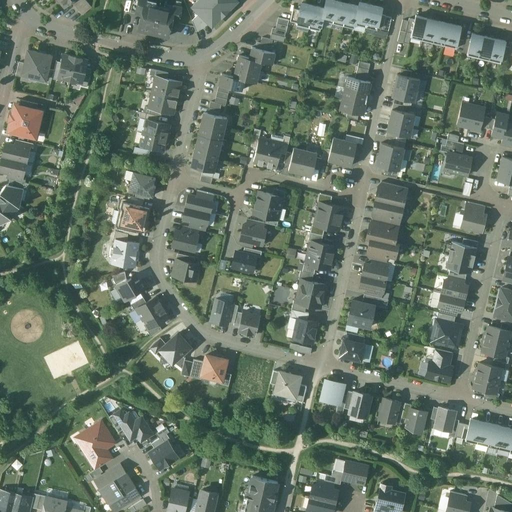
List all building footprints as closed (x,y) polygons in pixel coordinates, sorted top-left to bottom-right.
[(85,0),(82,0),(75,6),(79,11),(88,3),(85,0)] [(139,0),(133,0),(130,13),(136,14),(139,0)] [(160,6),(146,3),(147,0),(146,0),(139,0),(136,14),(142,16),(138,30),(153,34),(160,6)] [(211,0),(198,0),(199,0),(192,7),(199,14),(202,16),(205,13),(213,20),(215,23),(225,14),(211,0)] [(211,0),(225,14),(234,4),(231,2),(229,0),(211,0)] [(338,1),(332,0),(326,0),(324,8),(325,8),(322,20),(332,23),(338,1)] [(348,4),(338,1),(332,23),(343,25),(348,4)] [(371,5),(359,2),(359,6),(355,24),(365,27),(371,5)] [(88,3),(79,11),(83,15),(92,7),(88,3)] [(314,6),(301,3),(297,23),(296,24),(309,27),(314,6)] [(348,4),(343,25),(354,28),(355,24),(359,6),(348,4)] [(371,5),(365,27),(377,29),(377,28),(380,14),(382,8),(371,5)] [(173,9),(160,6),(153,34),(168,37),(171,22),(177,24),(181,8),(174,7),(173,9)] [(324,8),(314,6),(309,27),(320,30),(322,20),(325,8),(324,8)] [(300,10),(293,8),(290,21),(297,23),(300,10)] [(192,21),(197,32),(203,28),(208,25),(213,20),(205,13),(202,16),(199,14),(192,21)] [(380,14),(377,28),(383,29),(386,16),(380,14)] [(386,16),(383,30),(388,31),(392,18),(386,16)] [(427,18),(416,16),(411,37),(422,40),(427,18)] [(289,20),(278,18),(277,23),(288,26),(289,20)] [(415,20),(409,18),(406,32),(411,33),(415,20)] [(438,21),(427,18),(422,40),(433,43),(438,21)] [(408,21),(403,20),(400,31),(406,32),(408,21)] [(449,24),(438,21),(433,43),(444,45),(449,24)] [(288,26),(277,23),(276,29),(286,32),(288,26)] [(461,27),(449,24),(444,45),(456,48),(458,39),(461,27)] [(276,29),(273,28),(271,34),(285,37),(286,32),(276,29)] [(400,31),(397,41),(403,43),(406,32),(400,31)] [(411,33),(406,32),(403,43),(409,44),(411,33)] [(483,36),(472,33),(470,39),(467,54),(467,55),(478,57),(483,36)] [(285,37),(271,34),(270,39),(273,40),(283,43),(285,37)] [(494,39),(483,36),(478,57),(489,60),(494,39)] [(470,39),(465,37),(464,41),(461,51),(461,52),(467,54),(470,39)] [(270,39),(262,38),(261,43),(271,46),(273,40),(270,39)] [(464,41),(458,39),(456,48),(455,50),(461,51),(464,41)] [(494,39),(489,60),(500,63),(501,60),(504,46),(505,41),(494,39)] [(510,48),(504,46),(501,60),(507,61),(508,54),(510,48)] [(275,53),(252,47),(249,58),(261,61),(261,62),(272,64),(275,53)] [(40,53),(28,50),(25,64),(22,74),(34,77),(40,53)] [(51,56),(40,53),(34,77),(37,78),(36,81),(45,83),(48,69),(51,56)] [(76,57),(64,54),(62,63),(59,77),(70,80),(76,57)] [(261,61),(249,58),(239,55),(236,67),(259,72),(261,62),(261,61)] [(87,60),(76,57),(70,80),(82,83),(85,68),(87,60)] [(62,63),(56,61),(54,71),(52,79),(58,80),(59,77),(62,63)] [(370,64),(359,61),(358,67),(369,69),(370,64)] [(22,74),(25,64),(19,62),(16,76),(21,77),(22,74)] [(259,72),(236,67),(234,77),(233,77),(244,80),(256,83),(259,72)] [(369,69),(358,67),(356,73),(367,75),(369,69)] [(91,70),(85,68),(82,83),(81,86),(87,87),(91,70)] [(54,71),(48,69),(45,83),(51,84),(52,79),(54,71)] [(168,73),(151,69),(149,75),(156,76),(167,79),(168,73)] [(367,75),(356,73),(355,78),(366,81),(367,75)] [(234,77),(221,74),(219,85),(230,88),(242,91),(244,80),(233,77),(234,77)] [(400,75),(397,74),(394,85),(417,91),(420,79),(410,77),(400,75)] [(167,79),(156,76),(152,92),(177,98),(180,82),(167,79)] [(355,78),(348,77),(345,88),(368,93),(370,82),(366,81),(355,78)] [(219,85),(217,91),(228,94),(230,88),(219,85)] [(417,91),(394,85),(392,97),(415,102),(417,91)] [(368,93),(345,88),(342,98),(365,104),(368,93)] [(228,94),(217,91),(216,97),(227,100),(228,94)] [(177,98),(152,92),(149,108),(162,111),(173,113),(177,98)] [(227,100),(216,97),(215,103),(222,105),(226,106),(227,100)] [(365,104),(342,98),(340,109),(348,111),(359,114),(363,115),(365,104)] [(395,98),(394,103),(404,106),(405,100),(395,98)] [(38,103),(20,99),(19,105),(36,109),(38,103)] [(215,103),(211,102),(209,108),(220,110),(222,105),(215,103)] [(394,103),(392,109),(403,112),(404,106),(394,103)] [(474,105),(462,103),(457,125),(468,128),(474,105)] [(36,109),(19,105),(18,110),(14,109),(12,116),(13,116),(12,120),(11,120),(9,131),(18,134),(18,135),(19,135),(19,133),(25,134),(25,136),(25,137),(26,136),(29,136),(28,137),(29,137),(36,139),(38,131),(37,131),(42,112),(36,110),(36,109)] [(485,108),(474,105),(468,128),(480,131),(481,127),(483,117),(485,108)] [(149,108),(145,107),(143,112),(158,116),(161,117),(162,111),(149,108)] [(220,110),(209,108),(208,114),(219,116),(220,110)] [(403,112),(392,109),(390,120),(412,126),(415,114),(403,112)] [(359,114),(348,111),(346,117),(357,120),(359,114)] [(143,112),(140,112),(139,118),(146,119),(157,122),(158,116),(143,112)] [(208,114),(204,113),(201,124),(224,129),(227,118),(219,116),(208,114)] [(508,116),(496,113),(495,119),(493,130),(491,136),(503,138),(507,121),(508,116)] [(489,118),(483,117),(481,127),(487,129),(489,118)] [(495,119),(489,118),(487,129),(493,130),(495,119)] [(157,122),(146,119),(143,132),(166,137),(169,125),(157,122)] [(412,126),(390,120),(387,132),(398,134),(410,137),(412,126)] [(511,122),(507,121),(503,138),(501,144),(511,146),(511,122)] [(224,129),(201,124),(199,134),(222,140),(224,129)] [(261,130),(255,129),(251,146),(257,148),(259,138),(261,130)] [(166,137),(143,132),(140,145),(163,150),(166,137)] [(387,132),(386,138),(389,139),(396,140),(398,134),(387,132)] [(222,140),(199,134),(196,145),(219,151),(222,140)] [(290,137),(284,136),(282,144),(280,153),(286,155),(287,152),(290,137)] [(345,140),(333,137),(330,150),(328,160),(339,163),(345,140)] [(271,141),(259,138),(257,148),(253,162),(265,165),(271,141)] [(33,143),(16,139),(14,145),(29,149),(32,150),(33,143)] [(388,144),(404,148),(405,142),(396,140),(389,139),(388,144)] [(458,142),(447,139),(445,145),(442,144),(440,151),(448,152),(462,155),(464,144),(458,142)] [(357,143),(345,140),(339,163),(351,166),(354,154),(357,143)] [(282,144),(271,141),(265,165),(277,167),(280,153),(282,144)] [(14,145),(6,143),(6,144),(3,157),(26,162),(29,149),(14,145)] [(362,144),(357,143),(354,154),(360,155),(362,144)] [(404,148),(381,143),(378,154),(402,159),(404,148)] [(219,151),(196,145),(194,156),(216,161),(219,151)] [(305,150),(294,148),(292,153),(290,164),(288,170),(300,173),(305,150)] [(328,160),(330,150),(324,148),(322,159),(328,160)] [(317,153),(305,150),(300,173),(312,176),(314,168),(316,158),(317,153)] [(292,153),(287,152),(286,155),(284,163),(290,164),(292,153)] [(462,155),(448,152),(444,169),(467,175),(471,158),(462,155)] [(402,159),(378,154),(376,165),(399,170),(402,159)] [(216,161),(194,156),(191,167),(203,170),(214,172),(216,161)] [(26,162),(3,157),(0,167),(0,170),(8,172),(23,176),(26,162)] [(511,171),(511,159),(503,157),(500,169),(511,171)] [(319,169),(322,159),(316,158),(314,168),(319,169)] [(381,172),(398,176),(399,170),(383,167),(381,172)] [(511,183),(511,171),(500,169),(497,180),(510,184),(511,183)] [(214,172),(203,170),(202,175),(212,178),(218,179),(220,174),(214,172)] [(23,176),(8,172),(6,178),(10,179),(24,182),(25,176),(23,176)] [(129,191),(136,192),(150,196),(152,196),(155,185),(153,185),(155,177),(134,172),(129,191)] [(212,178),(202,175),(200,181),(211,184),(212,178)] [(24,182),(10,179),(8,185),(23,188),(24,183),(24,182)] [(407,187),(382,181),(380,187),(406,193),(407,187)] [(8,185),(6,184),(0,193),(19,206),(19,207),(24,189),(23,188),(8,185)] [(380,187),(378,187),(375,200),(403,206),(406,193),(380,187)] [(285,191),(274,188),(272,194),(283,197),(284,197),(285,191)] [(214,194),(197,190),(196,196),(212,200),(214,194)] [(272,194),(259,191),(256,202),(280,208),(283,197),(272,194)] [(136,192),(135,198),(143,200),(149,201),(150,196),(136,192)] [(19,206),(1,193),(0,194),(0,224),(11,217),(19,206)] [(332,196),(319,193),(317,202),(320,202),(330,204),(332,196)] [(196,196),(189,195),(186,207),(210,213),(213,200),(212,200),(196,196)] [(135,198),(129,197),(127,202),(122,201),(121,208),(122,211),(119,225),(139,230),(144,231),(147,229),(149,221),(147,218),(149,208),(142,206),(143,200),(135,198)] [(403,206),(375,200),(372,213),(374,213),(400,219),(403,206)] [(280,208),(256,202),(253,214),(267,217),(277,219),(280,208)] [(330,204),(320,202),(317,213),(341,219),(344,208),(330,204)] [(483,206),(468,202),(466,210),(482,213),(483,206)] [(210,213),(186,207),(183,219),(190,221),(206,225),(207,225),(210,213)] [(466,210),(465,210),(461,227),(464,227),(465,229),(468,230),(470,229),(481,231),(485,214),(482,213),(466,210)] [(341,219),(317,213),(314,224),(314,225),(325,227),(338,230),(341,219)] [(400,219),(374,213),(373,219),(398,225),(400,219)] [(277,219),(267,217),(265,223),(277,226),(278,219),(277,219)] [(264,223),(248,219),(246,225),(263,229),(264,223)] [(398,225),(373,219),(372,225),(397,231),(398,225)] [(206,225),(190,221),(189,227),(199,229),(205,231),(206,225)] [(246,225),(244,224),(240,239),(242,240),(253,243),(262,245),(266,229),(263,229),(246,225)] [(325,227),(314,225),(314,224),(312,224),(310,232),(323,235),(325,227)] [(372,225),(370,224),(367,238),(370,239),(370,238),(394,244),(394,243),(397,231),(372,225)] [(189,227),(184,226),(183,232),(198,235),(199,229),(189,227)] [(139,230),(125,227),(124,232),(128,234),(137,236),(139,230)] [(124,232),(115,230),(113,240),(116,240),(127,241),(128,234),(124,232)] [(183,232),(176,230),(172,245),(192,250),(194,244),(196,242),(198,235),(183,232)] [(323,235),(310,232),(308,240),(311,241),(321,243),(323,235)] [(394,244),(370,238),(370,239),(367,251),(369,252),(387,256),(395,258),(398,244),(394,243),(394,244)] [(462,244),(476,248),(478,242),(464,238),(462,244)] [(127,241),(116,240),(115,247),(111,247),(110,254),(114,255),(112,262),(134,266),(135,259),(137,259),(138,252),(136,251),(138,243),(127,241)] [(253,243),(242,240),(241,246),(244,247),(252,248),(253,243)] [(321,243),(311,241),(308,252),(332,258),(335,246),(321,243)] [(462,244),(452,242),(449,255),(473,260),(476,248),(462,244)] [(252,248),(244,247),(243,253),(256,256),(260,257),(262,251),(252,248)] [(243,253),(236,251),(232,266),(242,269),(242,271),(249,272),(249,270),(252,271),(256,256),(243,253)] [(332,258),(308,252),(306,263),(305,264),(316,266),(329,269),(332,258)] [(387,256),(369,252),(368,258),(372,258),(386,262),(387,256)] [(195,257),(178,253),(176,259),(178,260),(178,259),(194,263),(195,257)] [(473,260),(449,255),(446,268),(450,269),(466,273),(470,274),(473,260)] [(386,262),(372,258),(371,264),(388,268),(389,263),(386,262)] [(194,263),(178,259),(178,260),(176,266),(174,266),(172,275),(196,280),(200,264),(194,263)] [(316,266),(305,264),(306,263),(304,263),(302,271),(313,274),(314,274),(316,266)] [(371,264),(365,263),(362,275),(385,280),(388,268),(371,264)] [(449,275),(465,278),(466,273),(450,269),(449,275)] [(302,271),(300,271),(299,279),(301,280),(301,279),(312,281),(313,274),(302,271)] [(125,272),(113,275),(114,281),(116,284),(126,278),(125,272)] [(449,275),(448,274),(447,280),(464,284),(465,278),(449,275)] [(385,280),(362,275),(359,286),(365,288),(383,292),(385,280)] [(511,277),(504,276),(503,282),(511,284),(511,277)] [(139,280),(134,283),(131,278),(128,280),(126,278),(116,284),(126,300),(145,289),(139,280)] [(312,281),(301,279),(301,280),(299,290),(323,296),(325,289),(324,289),(325,285),(312,281)] [(447,280),(444,280),(441,293),(462,298),(464,291),(465,291),(465,290),(466,285),(464,284),(447,280)] [(511,290),(510,290),(501,287),(494,315),(502,316),(511,318),(511,290)] [(383,292),(365,288),(364,294),(381,298),(383,292)] [(323,296),(299,290),(296,301),(296,302),(306,304),(320,307),(321,303),(322,303),(323,296)] [(462,298),(441,293),(438,306),(441,306),(457,310),(460,311),(461,306),(462,305),(461,305),(462,298)] [(381,298),(364,294),(362,302),(375,305),(386,308),(388,299),(381,298)] [(146,302),(136,308),(142,318),(162,306),(156,296),(146,302)] [(143,297),(131,304),(134,309),(136,308),(146,302),(143,297)] [(232,302),(216,299),(211,321),(227,324),(228,321),(232,304),(232,302)] [(362,302),(352,300),(347,322),(369,327),(375,305),(362,302)] [(306,304),(296,302),(296,301),(294,301),(292,309),(305,312),(306,304)] [(238,305),(232,304),(228,321),(234,323),(237,311),(238,305)] [(162,306),(142,318),(148,328),(158,323),(169,316),(162,306)] [(457,310),(441,306),(439,312),(456,316),(457,310)] [(305,312),(292,309),(290,317),(298,318),(307,320),(309,313),(305,312)] [(243,313),(237,311),(234,323),(234,325),(239,326),(243,313)] [(259,316),(243,312),(243,313),(239,326),(238,331),(255,335),(259,316)] [(438,312),(436,319),(453,323),(455,316),(438,312)] [(511,318),(502,316),(500,322),(502,323),(511,325),(511,318)] [(307,320),(298,318),(293,338),(313,343),(317,322),(307,320)] [(462,325),(436,319),(434,327),(438,328),(434,342),(457,347),(462,325)] [(158,323),(148,328),(147,329),(151,336),(161,329),(158,323)] [(511,325),(502,323),(500,328),(511,331),(511,325)] [(500,328),(488,325),(485,338),(508,344),(511,331),(500,328)] [(364,336),(347,332),(345,339),(363,343),(364,336)] [(190,346),(178,333),(166,344),(160,349),(161,349),(172,362),(190,346)] [(160,337),(154,341),(149,347),(156,354),(161,349),(160,349),(166,344),(160,337)] [(345,339),(343,338),(339,355),(361,360),(365,343),(363,343),(345,339)] [(508,344),(485,338),(482,351),(495,354),(505,356),(508,344)] [(452,353),(435,348),(433,356),(451,360),(452,353)] [(227,359),(206,354),(205,361),(201,375),(202,375),(221,379),(222,380),(224,372),(227,359)] [(505,356),(495,354),(494,360),(507,363),(508,363),(509,357),(505,356)] [(451,360),(433,356),(432,362),(449,366),(451,360)] [(193,361),(184,359),(181,374),(190,376),(193,361)] [(205,361),(194,359),(193,361),(190,376),(201,379),(202,375),(201,375),(205,361)] [(494,360),(493,360),(492,365),(502,368),(505,369),(507,363),(494,360)] [(432,362),(429,361),(426,376),(449,381),(452,367),(449,366),(432,362)] [(492,365),(479,362),(476,375),(499,380),(502,368),(492,365)] [(279,371),(273,370),(270,383),(276,384),(279,371)] [(292,376),(290,372),(287,374),(285,372),(280,371),(279,371),(276,384),(274,395),(294,400),(295,396),(298,384),(300,376),(295,374),(292,376)] [(231,374),(224,372),(222,380),(221,379),(220,383),(229,385),(231,374)] [(499,380),(476,375),(473,387),(486,390),(496,393),(499,380)] [(343,384),(326,380),(321,398),(338,402),(339,402),(341,394),(343,384)] [(307,386),(298,384),(295,396),(294,400),(303,402),(307,386)] [(354,392),(348,390),(347,395),(344,408),(350,409),(354,392)] [(496,393),(486,390),(484,396),(498,399),(499,393),(496,393)] [(371,395),(354,391),(354,392),(350,409),(349,412),(366,416),(371,395)] [(347,395),(341,394),(339,402),(338,402),(336,411),(343,413),(344,408),(347,395)] [(399,401),(384,398),(382,404),(381,403),(379,410),(381,410),(379,418),(394,422),(394,421),(398,404),(399,401)] [(411,404),(405,403),(401,417),(407,419),(410,407),(411,404)] [(404,405),(398,404),(394,421),(400,422),(401,417),(404,405)] [(439,408),(433,406),(431,418),(436,419),(439,408)] [(410,407),(407,419),(406,425),(414,427),(414,430),(421,432),(426,411),(410,407)] [(455,411),(439,407),(439,408),(436,419),(435,426),(450,430),(453,418),(455,411)] [(121,410),(114,414),(124,429),(130,439),(138,435),(140,438),(150,432),(141,417),(135,421),(130,413),(124,416),(121,410)] [(124,429),(114,414),(109,417),(119,432),(124,429)] [(459,420),(453,418),(450,430),(448,436),(455,437),(455,436),(458,422),(459,420)] [(482,421),(470,418),(469,425),(465,439),(465,440),(476,442),(482,421)] [(492,424),(482,421),(476,442),(487,445),(492,424)] [(114,443),(101,422),(76,437),(89,459),(106,448),(114,443)] [(458,422),(455,436),(465,439),(469,425),(458,422)] [(503,426),(492,424),(487,445),(498,448),(503,426)] [(511,438),(511,428),(503,426),(498,448),(509,450),(511,438)] [(156,434),(159,439),(169,432),(166,427),(156,434)] [(151,443),(155,449),(168,441),(170,439),(167,434),(159,439),(151,443)] [(155,449),(150,452),(160,469),(178,457),(168,441),(155,449)] [(106,448),(89,459),(96,469),(100,467),(113,459),(106,448)] [(368,466),(346,461),(335,458),(333,469),(343,472),(341,478),(363,483),(368,466)] [(130,479),(121,463),(94,480),(104,495),(130,479)] [(103,472),(100,467),(96,469),(85,476),(88,481),(103,472)] [(343,472),(333,469),(331,475),(326,474),(324,480),(334,483),(340,484),(341,478),(343,472)] [(278,481),(252,476),(247,496),(246,496),(244,506),(245,506),(243,511),(271,511),(272,509),(270,509),(271,504),(273,505),(274,499),(278,481)] [(140,494),(130,479),(104,495),(114,511),(140,494)] [(324,480),(317,479),(316,484),(333,488),(334,483),(324,480)] [(404,493),(390,490),(391,485),(381,482),(379,488),(381,488),(377,502),(377,503),(392,506),(401,508),(404,493)] [(316,484),(313,484),(310,496),(334,502),(337,491),(336,489),(333,488),(316,484)] [(188,492),(173,488),(167,511),(173,511),(183,511),(184,510),(187,497),(188,492)] [(11,511),(16,493),(4,490),(0,508),(0,511),(11,511)] [(212,511),(216,493),(201,490),(195,511),(212,511)] [(466,495),(451,491),(449,497),(465,501),(466,495)] [(23,511),(28,496),(16,493),(11,511),(23,511)] [(46,496),(35,494),(34,497),(31,508),(43,510),(46,496)] [(511,509),(511,503),(497,494),(494,507),(511,511),(511,509)] [(28,496),(23,511),(30,511),(31,508),(34,497),(28,496)] [(66,501),(46,496),(43,510),(42,511),(63,511),(65,507),(66,501)] [(331,511),(334,502),(310,496),(307,509),(310,510),(319,511),(331,511)] [(193,498),(187,497),(184,510),(190,511),(193,498)] [(465,501),(449,497),(446,510),(452,511),(467,511),(470,502),(465,501)] [(129,511),(134,511),(147,505),(143,499),(127,509),(129,511)] [(390,511),(392,506),(377,503),(377,502),(376,502),(373,511),(390,511)]
